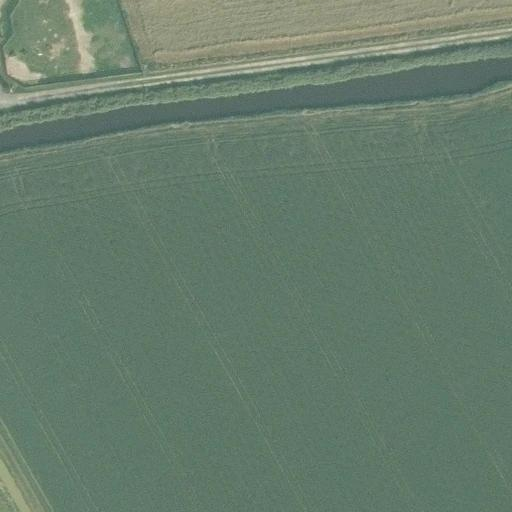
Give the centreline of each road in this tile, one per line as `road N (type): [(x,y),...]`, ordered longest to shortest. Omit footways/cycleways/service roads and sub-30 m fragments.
road 1 (track): [(511,109),(460,124),(160,149),(0,177)]
road 2 (track): [(0,104),(511,36)]
